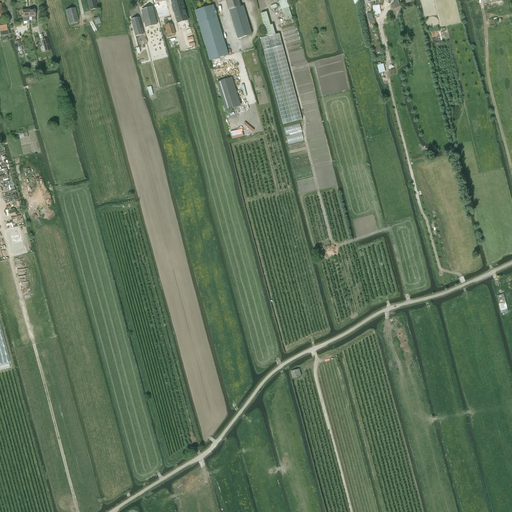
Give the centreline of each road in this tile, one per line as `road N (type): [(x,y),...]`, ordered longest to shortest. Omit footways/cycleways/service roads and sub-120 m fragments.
road 1 (unknown): [(0,186),(83,511)]
road 2 (track): [(408,302),(388,229),(334,248),(303,134)]
road 3 (track): [(511,174),(486,72),(483,8)]
